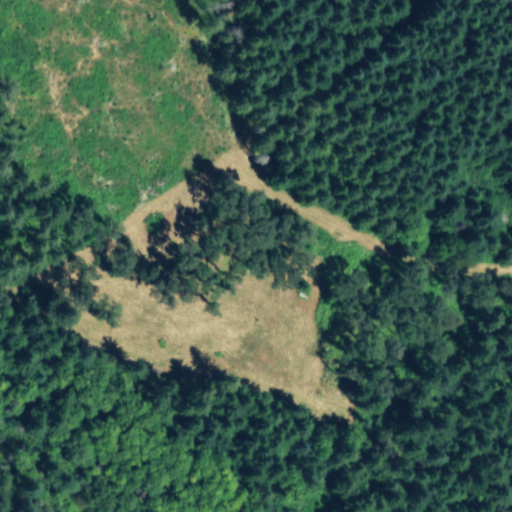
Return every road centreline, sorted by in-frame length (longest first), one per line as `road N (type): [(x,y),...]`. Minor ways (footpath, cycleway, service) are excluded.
road 1 (track): [(0,295),(212,167),(428,0),(213,65),(242,142)]
road 2 (track): [(242,142),(255,177),(270,189),(385,247),(456,268),(511,263)]
